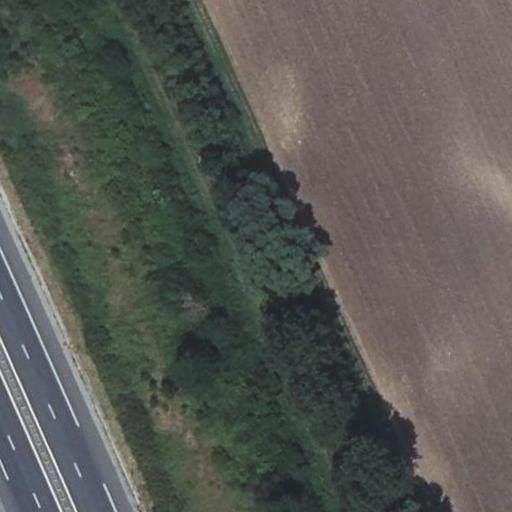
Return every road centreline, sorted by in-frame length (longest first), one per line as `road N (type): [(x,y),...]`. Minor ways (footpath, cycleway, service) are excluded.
road 1 (track): [(184,0),(412,511)]
road 2 (motorway): [(95,511),(0,293)]
